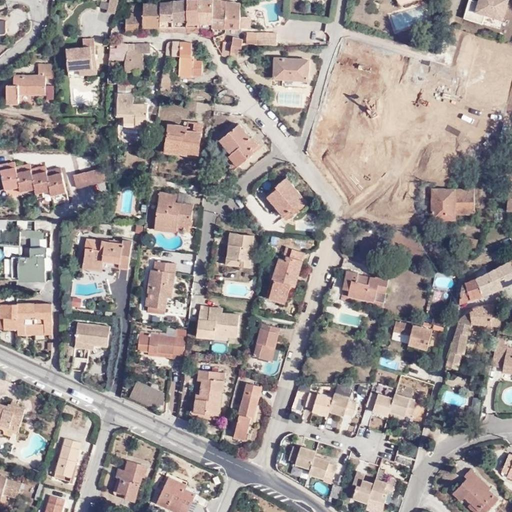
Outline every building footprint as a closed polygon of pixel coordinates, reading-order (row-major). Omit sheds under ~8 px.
[(111,0),(109,12),(116,13),(118,0),(111,0)] [(187,0),(179,0),(173,1),(173,27),(187,27),(187,0)] [(199,0),(187,0),(187,27),(187,33),(199,34),(199,28),(199,0)] [(214,28),(213,0),(199,0),(199,28),(214,28)] [(213,0),(214,28),(225,28),(226,2),(218,0),(213,0)] [(486,14),(503,19),(508,0),(479,0),(480,1),(474,0),(469,0),(464,18),(483,24),(486,14)] [(173,27),(173,1),(161,3),(160,27),(173,27)] [(226,2),(225,28),(240,28),(251,28),(251,17),(240,17),(240,5),(226,2)] [(161,3),(129,5),(126,19),(126,32),(143,33),(143,27),(160,27),(161,3)] [(277,33),(257,34),(257,44),(277,43),(277,33)] [(257,44),(257,34),(247,34),(247,44),(257,44)] [(93,54),(97,54),(95,38),(83,39),(84,47),(67,48),(69,71),(80,70),(94,69),(93,61),(93,54)] [(231,52),(238,53),(241,54),(242,46),(243,40),(233,39),(232,45),(231,52)] [(128,45),(118,42),(117,48),(117,62),(125,62),(128,52),(128,51),(128,45)] [(180,55),(180,43),(173,43),(168,43),(166,55),(180,55)] [(192,43),(180,43),(180,55),(179,75),(193,77),(193,76),(194,60),(195,56),(192,56),(192,43)] [(151,44),(128,45),(128,51),(128,52),(125,62),(125,74),(144,70),(144,53),(151,53),(151,44)] [(222,55),(231,56),(231,52),(232,45),(223,44),(222,55)] [(117,48),(111,48),(109,85),(116,85),(117,62),(117,48)] [(308,80),(309,61),(275,58),(273,78),(308,80)] [(202,61),(194,60),(193,76),(202,76),(202,61)] [(47,79),(55,79),(55,64),(39,64),(38,75),(14,76),(14,85),(8,85),(8,104),(20,104),(19,95),(47,95),(47,79)] [(135,84),(125,85),(119,85),(119,93),(134,93),(135,84)] [(134,93),(119,93),(118,115),(125,115),(125,121),(137,122),(136,126),(148,127),(149,105),(134,104),(134,93)] [(165,153),(199,156),(202,132),(187,130),(188,126),(168,124),(165,153)] [(231,154),(230,155),(238,166),(255,153),(253,150),(259,145),(252,137),(250,138),(240,125),(220,141),(231,154)] [(228,157),(230,155),(231,154),(220,141),(217,143),(228,157)] [(0,165),(0,166),(1,170),(16,166),(15,162),(0,165)] [(29,164),(17,167),(18,173),(31,169),(29,164)] [(45,165),(31,169),(32,174),(47,170),(45,165)] [(16,166),(1,170),(6,190),(20,186),(22,192),(36,189),(38,194),(50,191),(52,196),(67,192),(62,172),(48,176),(47,170),(32,174),(31,169),(18,173),(17,167),(16,166)] [(60,167),(47,170),(48,176),(62,172),(60,167)] [(104,168),(73,175),(77,189),(107,182),(104,168)] [(152,176),(151,185),(167,188),(168,178),(152,176)] [(297,207),(300,209),(308,203),(286,177),(278,184),(280,186),(275,190),(288,205),(283,208),(288,214),(292,211),(297,207)] [(20,186),(6,190),(7,197),(22,192),(20,186)] [(457,214),(476,213),(474,189),(457,190),(457,189),(431,190),(433,221),(457,219),(457,214)] [(288,205),(275,190),(268,196),(285,217),(288,214),(283,208),(288,205)] [(69,197),(67,192),(52,196),(53,202),(69,197)] [(176,202),(177,194),(161,192),(156,224),(177,227),(178,224),(183,225),(190,226),(193,205),(176,202)] [(254,193),(246,200),(269,228),(281,218),(275,210),(271,213),(254,193)] [(195,197),(177,194),(176,202),(193,205),(195,197)] [(0,228),(0,229),(8,229),(8,228),(18,229),(18,222),(0,220),(0,228)] [(177,227),(156,224),(155,230),(177,233),(177,227)] [(8,229),(0,229),(0,245),(20,247),(21,237),(29,237),(29,238),(44,239),(44,231),(43,231),(8,229)] [(235,264),(234,272),(250,274),(255,236),(236,233),(235,245),(229,244),(226,263),(235,264)] [(464,245),(477,248),(479,240),(466,237),(464,245)] [(95,249),(96,240),(87,239),(86,248),(95,249)] [(85,261),(104,263),(120,265),(120,268),(129,269),(133,241),(124,240),(123,244),(96,240),(95,249),(86,248),(85,261)] [(42,273),(47,273),(46,248),(30,248),(31,257),(12,257),(13,278),(20,278),(42,277),(42,273)] [(279,281),(273,299),(286,303),(291,285),(292,281),(297,282),(306,253),(287,248),(283,259),(280,257),(273,279),(279,281)] [(196,262),(197,256),(162,251),(161,258),(196,262)] [(511,284),(511,259),(490,272),(488,272),(496,291),(511,284)] [(103,272),(104,263),(85,261),(83,269),(103,272)] [(150,306),(167,308),(168,298),(172,298),(176,273),(177,264),(155,261),(150,306)] [(225,271),(234,272),(235,264),(226,263),(225,271)] [(488,272),(490,272),(487,265),(474,272),(483,296),(496,291),(488,272)] [(348,296),(375,302),(378,291),(386,292),(391,271),(377,268),(376,277),(370,275),(370,278),(358,276),(359,273),(348,271),(344,289),(349,290),(348,296)] [(460,305),(483,296),(474,272),(468,274),(470,281),(462,284),(460,305)] [(47,281),(47,273),(42,273),(42,277),(20,278),(19,281),(47,281)] [(268,297),(273,299),(279,281),(273,279),(268,297)] [(5,329),(19,329),(19,304),(5,304),(5,294),(0,293),(0,301),(0,302),(0,318),(5,318),(5,329)] [(73,297),(72,306),(81,307),(82,298),(73,297)] [(367,306),(358,303),(357,311),(366,313),(367,306)] [(19,335),(36,335),(37,304),(19,304),(19,329),(19,335)] [(37,304),(36,335),(53,334),(53,314),(49,314),(49,304),(37,304)] [(166,314),(167,308),(150,306),(144,305),(144,310),(148,311),(147,312),(166,314)] [(210,312),(211,307),(200,306),(197,337),(228,340),(229,337),(238,337),(240,315),(223,313),(210,312)] [(500,326),(502,315),(495,315),(495,306),(483,306),(474,308),(474,310),(470,312),(464,316),(459,321),(446,366),(457,370),(461,354),(464,355),(468,335),(470,335),(472,323),(478,324),(500,326)] [(443,324),(444,313),(433,312),(432,323),(443,324)] [(411,335),(409,343),(409,344),(428,349),(433,330),(396,321),(394,331),(411,335)] [(76,343),(95,345),(108,347),(111,326),(78,323),(76,343)] [(280,328),(263,323),(255,356),(272,360),(280,328)] [(392,339),(409,343),(411,335),(394,331),(392,339)] [(138,350),(149,352),(175,355),(184,356),(186,338),(140,332),(138,350)] [(505,337),(498,336),(494,356),(501,358),(503,346),(505,337)] [(501,358),(494,356),(492,363),(504,365),(508,347),(503,346),(501,358)] [(511,347),(508,347),(504,365),(503,372),(511,374),(511,347)] [(220,379),(221,372),(199,370),(197,380),(202,381),(200,394),(197,394),(195,412),(219,416),(222,391),(223,391),(225,380),(220,379)] [(163,393),(134,381),(128,399),(161,413),(163,393)] [(252,417),(255,418),(262,386),(247,382),(240,414),(235,437),(246,440),(251,423),(252,417)] [(313,411),(328,415),(329,411),(333,398),(319,393),(318,395),(310,392),(306,406),(313,409),(313,411)] [(370,392),(366,406),(373,409),(373,411),(388,416),(390,412),(394,398),(378,393),(378,395),(370,392)] [(351,398),(335,393),(333,398),(329,411),(345,415),(346,413),(353,415),(357,402),(350,400),(351,398)] [(411,398),(395,393),(394,398),(390,412),(405,416),(406,414),(413,416),(417,402),(410,400),(411,398)] [(26,408),(18,406),(10,404),(9,403),(8,406),(0,403),(0,422),(11,426),(12,423),(21,426),(26,408)] [(0,425),(20,431),(21,426),(12,423),(11,426),(0,422),(0,425)] [(362,427),(359,434),(370,437),(372,430),(362,427)] [(66,438),(55,472),(72,477),(80,449),(82,443),(66,438)] [(250,445),(245,456),(250,458),(254,458),(256,456),(257,454),(260,448),(250,445)] [(315,456),(317,451),(302,446),(301,448),(293,446),(289,459),(297,462),(296,464),(311,469),(315,456)] [(511,472),(511,456),(509,455),(502,470),(509,473),(509,471),(511,472)] [(311,469),(310,474),(325,478),(326,476),(333,479),(337,465),(330,463),(330,460),(315,456),(311,469)] [(127,460),(124,469),(122,478),(118,492),(126,494),(125,498),(136,501),(143,477),(146,478),(149,466),(127,460)] [(478,483),(481,479),(470,469),(465,475),(467,478),(454,493),(462,501),(466,497),(472,502),(480,510),(483,506),(488,511),(498,501),(488,491),(478,483)] [(353,498),(369,503),(371,498),(375,484),(363,480),(365,474),(357,471),(353,483),(357,484),(353,498)] [(3,494),(17,498),(22,482),(0,475),(0,500),(1,501),(3,494)] [(179,485),(180,480),(169,476),(157,502),(177,511),(187,511),(197,493),(186,488),(179,485)] [(388,482),(377,479),(375,484),(371,498),(385,502),(389,489),(394,491),(398,479),(390,476),(388,482)] [(491,488),(481,479),(478,483),(488,491),(491,488)] [(50,495),(45,511),(62,511),(66,499),(50,495)] [(480,510),(472,502),(468,506),(475,511),(487,511),(488,511),(483,506),(480,510)]
